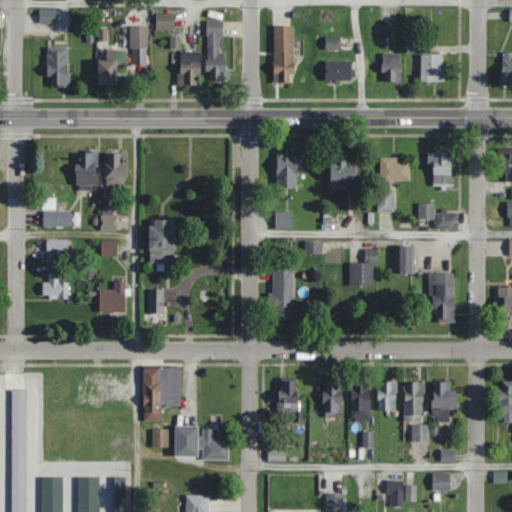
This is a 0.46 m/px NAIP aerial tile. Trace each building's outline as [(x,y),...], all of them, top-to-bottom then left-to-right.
[(55,23),(56,10),(40,10),(39,23),(55,23)] [(157,14),(157,29),(173,29),(173,14),(157,14)] [(225,21),(208,21),(207,82),(224,82),(225,21)] [(275,26),(275,83),(294,83),(294,26),(275,26)] [(132,27),(132,66),(148,66),(148,27),(132,27)] [(341,49),(341,38),(327,38),(327,49),(341,49)] [(420,53),(420,40),(408,40),(408,53),(420,53)] [(48,87),(69,87),(69,47),(48,47),(48,87)] [(201,52),(179,52),(179,86),(201,86),(201,52)] [(501,86),(511,85),(511,53),(501,53),(501,86)] [(421,55),(421,82),(445,82),(445,55),(421,55)] [(99,86),(117,86),(117,61),(99,61),(99,86)] [(352,61),(325,61),(325,81),(352,81),(352,61)] [(401,82),(401,68),(386,68),(386,82),(401,82)] [(511,147),(500,148),(500,176),(511,176),(511,147)] [(99,151),(76,151),(76,186),(99,186),(99,151)] [(107,185),(127,185),(127,152),(107,152),(107,185)] [(454,186),(453,152),(428,152),(428,165),(433,164),(434,186),(454,186)] [(277,186),(300,186),(300,154),(277,154),(277,186)] [(357,187),(357,156),(332,156),(332,187),(357,187)] [(380,158),(380,181),(410,181),(410,158),(380,158)] [(378,211),(395,211),(395,189),(378,189),(378,211)] [(79,210),(56,210),(56,197),(42,197),(42,226),(79,226),(79,210)] [(436,228),(459,228),(459,212),(435,212),(435,203),(418,203),(418,219),(436,219),(436,228)] [(276,228),(292,228),(292,210),(276,210),(276,228)] [(102,229),(115,229),(115,216),(102,216),(102,229)] [(150,263),(176,263),(176,219),(150,219),(150,263)] [(69,239),(47,239),(47,255),(69,255),(69,239)] [(117,241),(102,240),(101,256),(117,257),(117,241)] [(400,273),(415,273),(415,245),(400,245),(400,273)] [(350,262),(350,285),(376,285),(376,249),(366,249),(366,262),(350,262)] [(271,319),(302,319),(302,307),(294,307),(294,264),(272,264),(271,319)] [(455,322),(455,272),(429,273),(429,294),(435,294),(435,322),(455,322)] [(59,282),(59,275),(45,275),(45,298),(69,298),(69,282),(59,282)] [(99,312),(126,312),(126,282),(115,282),(115,290),(99,290),(99,312)] [(511,286),(500,286),(500,317),(511,316),(511,286)] [(149,314),(164,314),(164,289),(149,289),(149,314)] [(143,367),(143,421),(162,421),(162,406),(179,406),(179,367),(143,367)] [(511,379),(499,380),(500,421),(511,421),(511,379)] [(397,380),(379,380),(379,411),(397,411),(397,380)] [(298,381),(279,381),(279,413),(298,413),(298,381)] [(342,381),(324,381),(324,412),(343,412),(342,381)] [(352,421),(370,421),(370,381),(352,381),(352,421)] [(405,420),(423,420),(423,381),(405,381),(405,420)] [(456,411),(456,381),(433,381),(433,421),(451,421),(451,411),(456,411)] [(12,389),(12,511),(26,511),(26,389),(12,389)] [(429,424),(412,424),(412,441),(429,441),(429,424)] [(200,427),(200,425),(176,425),(175,456),(203,456),(203,459),(229,460),(229,436),(218,436),(218,427),(200,427)] [(168,446),(168,429),(152,429),(152,446),(168,446)] [(451,472),(432,472),(432,489),(451,489),(451,472)] [(403,480),(388,480),(388,506),(403,506),(403,480)] [(344,511),(344,493),(327,493),(326,511),(344,511)] [(188,495),(188,511),(209,511),(209,495),(188,495)]
